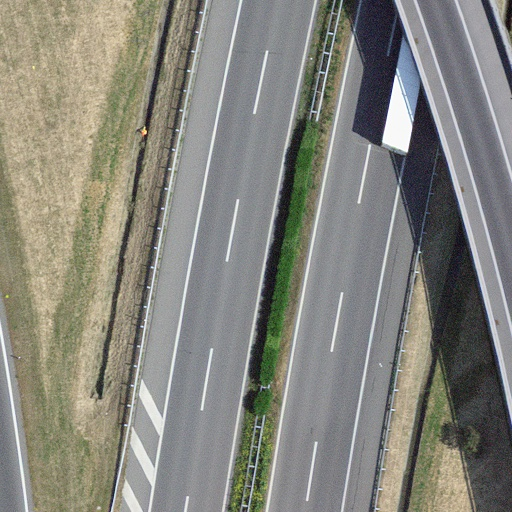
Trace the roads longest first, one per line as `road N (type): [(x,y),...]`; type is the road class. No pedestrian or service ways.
road 1 (motorway): [(306,511),(400,0)]
road 2 (motorway): [(277,0),(185,511)]
road 3 (motorway): [(511,247),(436,0)]
